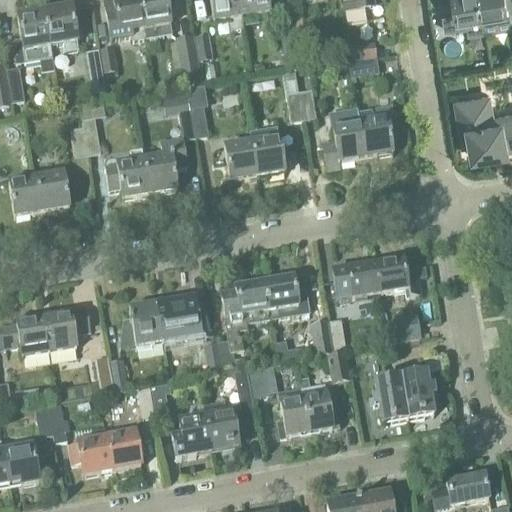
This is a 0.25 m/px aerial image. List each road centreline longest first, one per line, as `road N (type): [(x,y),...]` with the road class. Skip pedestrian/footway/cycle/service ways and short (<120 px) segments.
road 1 (residential): [(0,276),(443,202)]
road 2 (residential): [(125,511),(486,443)]
road 3 (residential): [(486,443),(443,202)]
road 4 (residential): [(443,202),(413,0)]
